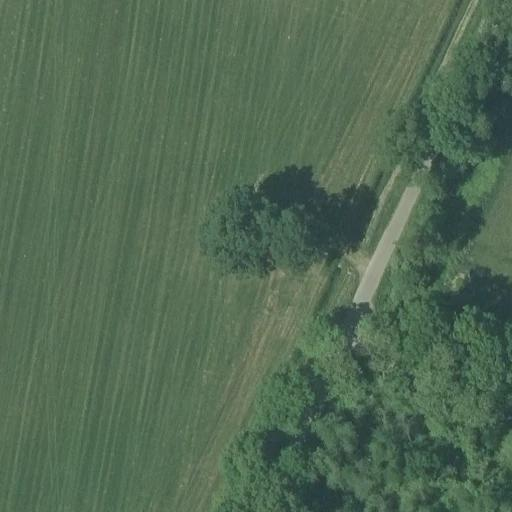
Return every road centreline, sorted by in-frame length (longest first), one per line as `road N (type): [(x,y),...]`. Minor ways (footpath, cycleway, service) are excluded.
road 1 (unclassified): [(350,326),(498,0)]
road 2 (unclassified): [(265,511),(350,326)]
road 3 (unclassified): [(350,326),(511,400)]
